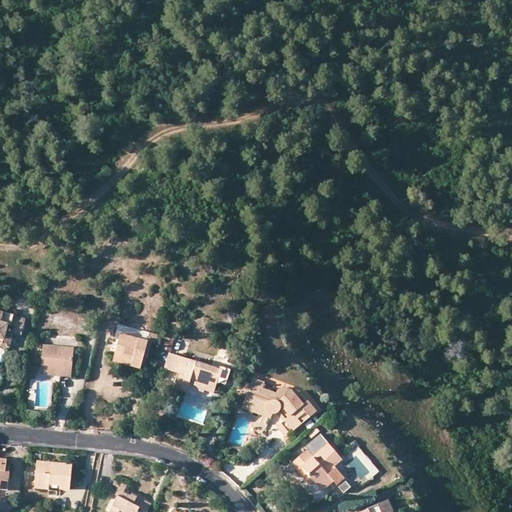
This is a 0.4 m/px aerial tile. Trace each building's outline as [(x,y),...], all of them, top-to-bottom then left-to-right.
[(15,330),(14,334),(22,336),(25,321),(14,318),(14,316),(0,312),(0,340),(5,341),(8,329),(15,330)] [(0,340),(0,346),(10,349),(14,334),(15,330),(8,329),(5,341),(0,340)] [(157,345),(159,336),(150,334),(148,343),(157,345)] [(172,339),(159,336),(157,345),(156,350),(169,353),(172,339)] [(148,344),(121,338),(115,360),(133,364),(132,370),(141,372),(148,344)] [(42,366),(72,369),(73,349),(44,347),(42,366)] [(180,374),(185,358),(170,353),(164,369),(180,374)] [(194,385),(215,391),(219,379),(227,381),(231,370),(222,368),(221,369),(185,358),(180,374),(175,389),(187,392),(191,381),(195,382),(194,385)] [(133,364),(115,360),(114,365),(132,370),(133,364)] [(41,374),(71,377),(72,369),(42,366),(41,374)] [(270,412),(272,414),(274,414),(276,414),(278,413),(279,412),(286,420),(278,427),(287,437),(317,413),(302,395),(298,399),(292,392),(284,388),(277,391),(276,393),(263,389),(265,383),(253,378),(251,383),(243,379),(235,392),(246,397),(244,401),(255,404),(256,402),(259,401),(268,404),(268,406),(268,409),(269,410),(270,412)] [(215,391),(194,385),(193,390),(213,395),(215,391)] [(255,404),(244,401),(242,407),(271,418),(272,414),(270,412),(269,410),(268,409),(268,406),(268,404),(259,401),(256,402),(255,404)] [(344,478),(334,465),(341,459),(321,436),(305,450),(308,452),(292,465),(298,472),(302,468),(314,482),(321,490),(333,480),(336,484),(344,478)] [(356,458),(369,472),(373,477),(379,472),(358,447),(352,453),(356,458)] [(35,488),(69,491),(72,465),(37,462),(35,488)] [(302,468),(298,472),(310,486),(314,482),(302,468)] [(3,472),(0,490),(9,491),(10,473),(5,472),(3,472)] [(119,488),(125,491),(128,483),(117,477),(114,484),(119,488)] [(351,491),(346,485),(340,491),(345,497),(351,491)] [(119,511),(137,511),(139,509),(145,511),(146,511),(151,505),(129,493),(128,495),(124,492),(125,491),(119,488),(115,495),(117,497),(109,511),(119,511)] [(393,511),(394,511),(388,500),(360,511),(393,511)]
